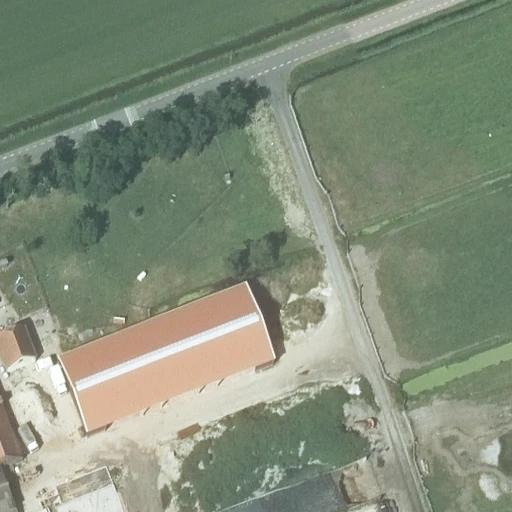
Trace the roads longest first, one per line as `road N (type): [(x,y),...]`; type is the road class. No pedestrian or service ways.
road 1 (track): [(263,65),(423,511)]
road 2 (tertiary): [(0,167),(432,0)]
road 3 (track): [(125,456),(108,375),(128,355),(177,345),(339,276)]
